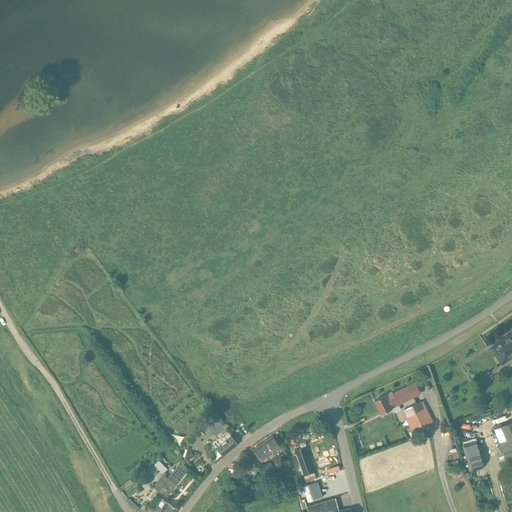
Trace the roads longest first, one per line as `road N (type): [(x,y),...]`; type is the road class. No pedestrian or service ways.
road 1 (track): [(116,493),(0,305)]
road 2 (unclassified): [(328,396),(511,294)]
road 3 (unclassified): [(184,511),(229,458),(328,396)]
